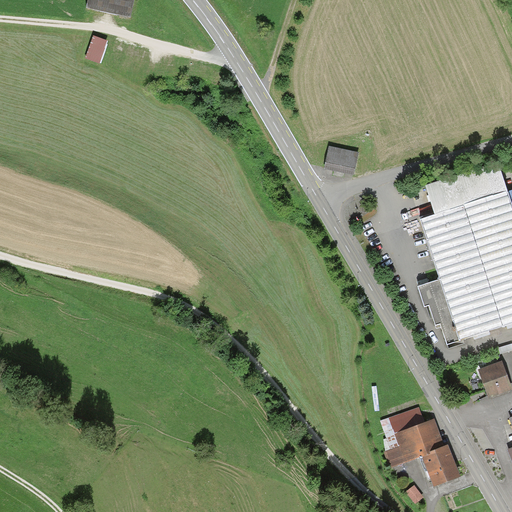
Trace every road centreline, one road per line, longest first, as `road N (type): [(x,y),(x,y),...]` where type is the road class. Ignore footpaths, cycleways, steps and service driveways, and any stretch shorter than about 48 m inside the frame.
road 1 (track): [(356,486),(257,369),(179,302),(0,256)]
road 2 (secondary): [(320,200),(481,474)]
road 3 (track): [(232,55),(214,59),(93,26),(0,19)]
road 4 (residential): [(511,140),(320,200)]
road 5 (secondary): [(217,31),(320,200)]
